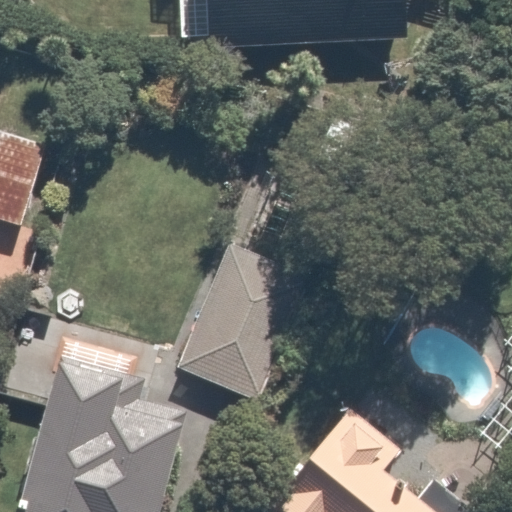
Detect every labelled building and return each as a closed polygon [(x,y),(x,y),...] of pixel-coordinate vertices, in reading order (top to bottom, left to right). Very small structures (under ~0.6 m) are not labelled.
[(437,0),(175,0),(183,48),(444,36),(437,0)] [(4,120),(0,130),(0,219),(32,231),(64,142),(4,120)] [(258,205),(191,368),(259,396),(327,234),(258,205)] [(0,393),(24,297),(0,291),(0,393)] [(193,511),(216,409),(159,396),(164,374),(81,356),(47,511),(193,511)] [(463,511),(376,425),(326,475),(340,489),(317,511),(463,511)]
